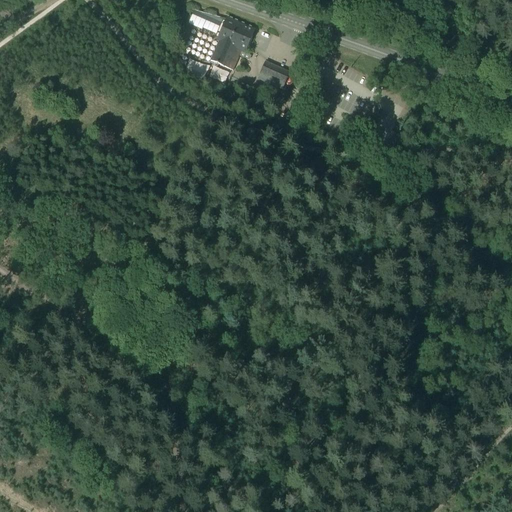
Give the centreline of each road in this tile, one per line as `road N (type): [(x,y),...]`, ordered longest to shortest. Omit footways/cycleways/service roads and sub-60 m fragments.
road 1 (primary): [(224,0),(511,113)]
road 2 (track): [(374,0),(511,55)]
